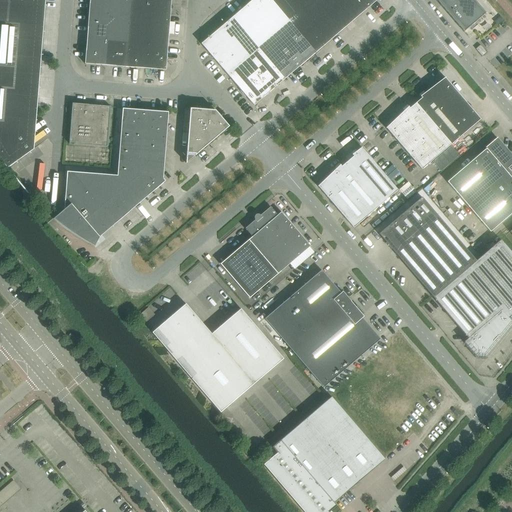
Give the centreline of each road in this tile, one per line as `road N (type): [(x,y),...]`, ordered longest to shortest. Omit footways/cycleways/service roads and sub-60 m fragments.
road 1 (unclassified): [(257,138),(132,245),(122,261),(129,280),(148,282),(282,168)]
road 2 (unclassified): [(488,411),(282,168)]
road 3 (unclassified): [(189,74),(165,92),(61,85),(67,0)]
road 4 (unclassified): [(282,168),(442,33)]
road 5 (unclassified): [(414,0),(257,138)]
road 6 (secondary): [(193,511),(62,356)]
road 7 (secondary): [(43,373),(160,511)]
road 8 (unclassified): [(401,511),(488,411)]
